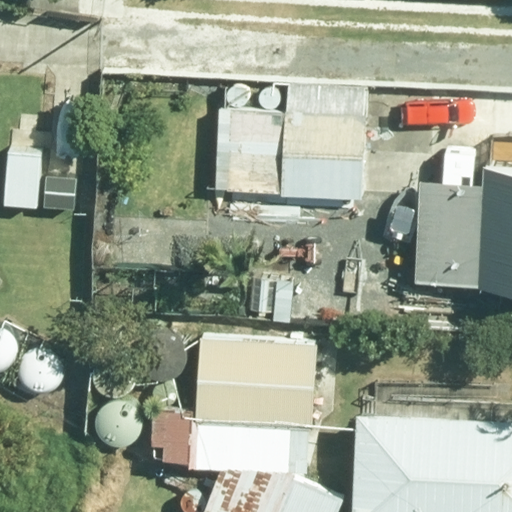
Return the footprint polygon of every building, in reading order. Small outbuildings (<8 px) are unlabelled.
[(110,69),(48,65),(40,165),(48,166),(48,170),(102,174),(110,69)] [(378,200),(377,87),(295,80),(293,110),(237,105),(230,183),(378,200)] [(511,281),(511,162),(496,162),(495,182),(431,178),(426,276),(511,281)] [(210,222),(129,217),(125,266),(207,271),(210,222)] [(55,344),(44,338),(39,337),(35,337),(30,338),(26,340),(25,341),(25,340),(24,335),(22,331),(20,328),(17,325),(13,322),(9,320),(5,319),(1,318),(0,318),(0,367),(4,368),(8,367),(12,365),(12,366),(13,370),(15,375),(17,378),(20,382),(24,385),(28,387),(32,388),(36,389),(41,389),(45,388),(49,386),(53,384),(57,381),(59,377),(61,373),(63,369),(63,364),(63,360),(62,356),(61,351),(58,348),(55,344)] [(310,482),(330,343),(214,327),(195,460),(247,467),(241,506),(280,511),(342,511),(346,487),(310,482)] [(148,362),(87,358),(89,397),(88,400),(86,405),(85,410),(85,416),(86,421),(88,426),(91,431),(95,435),(99,439),(104,442),(109,443),(114,444),(120,444),(125,443),(130,441),(135,438),(139,435),(143,431),(146,426),(147,421),(148,415),(148,410),(147,404),(145,399),(148,362)] [(511,511),(511,411),(372,409),(369,511),(511,511)]
